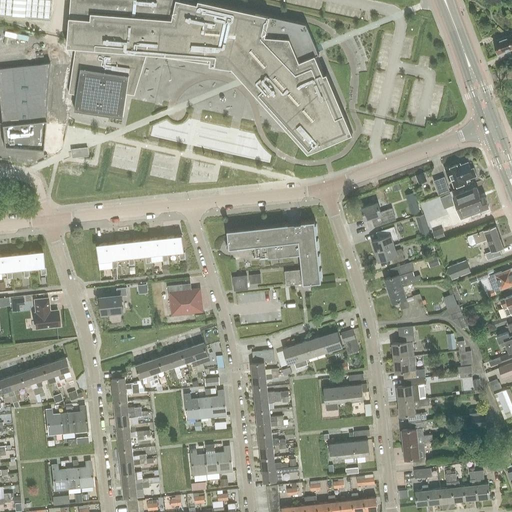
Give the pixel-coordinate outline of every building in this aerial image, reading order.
[(51,0),(0,0),(0,15),(50,19),(51,0)] [(198,0),(198,3),(185,0),(71,0),(67,46),(76,47),(69,93),(77,95),(75,110),(123,118),(127,94),(135,95),(147,55),(233,68),(308,152),(353,133),(327,72),(324,74),(316,55),(318,54),(306,23),(202,0),(198,0)] [(511,35),(494,42),(498,53),(511,48),(511,35)] [(49,63),(0,68),(0,112),(4,148),(41,150),(45,128),(49,63)] [(87,148),(72,150),(72,156),(73,158),(88,156),(88,150),(87,148)] [(466,180),(476,175),(474,168),(471,169),(468,162),(461,165),(460,163),(445,169),(450,181),(452,180),(455,187),(467,182),(466,180)] [(419,182),(427,179),(424,172),(416,176),(419,182)] [(476,187),(453,196),(452,196),(460,217),(470,213),(471,217),(481,214),(479,209),(488,206),(485,196),(480,198),(476,187)] [(450,195),(441,198),(445,209),(454,206),(450,195)] [(416,199),(408,202),(412,214),(420,212),(416,199)] [(378,203),(362,209),(366,220),(372,218),(375,227),(383,224),(396,219),(392,208),(381,212),(378,203)] [(322,282),(315,221),(228,230),(230,248),(259,245),(260,258),(301,253),(302,269),(285,271),(287,285),(322,282)] [(500,248),(504,247),(496,225),(484,230),(468,236),(468,238),(470,245),(472,245),(476,244),(487,240),(492,251),(485,254),(488,260),(502,255),(500,248)] [(376,252),(395,246),(393,240),(398,239),(395,228),(383,232),(385,237),(372,242),(376,252)] [(435,240),(445,237),(442,228),(433,232),(435,240)] [(186,252),(185,252),(183,235),(166,237),(168,255),(179,254),(180,260),(187,259),(186,252)] [(169,261),(168,255),(166,237),(149,239),(151,257),(162,256),(163,262),(169,261)] [(152,263),(151,257),(149,239),(132,241),(134,259),(145,257),(146,264),(152,263)] [(135,265),(134,259),(132,241),(116,242),(116,243),(117,260),(128,259),(129,265),(135,265)] [(117,260),(116,243),(116,242),(97,244),(99,263),(112,262),(112,268),(113,268),(117,268),(118,268),(117,260)] [(393,264),(405,261),(402,250),(397,251),(395,246),(376,252),(379,262),(392,258),(393,264)] [(46,275),(45,268),(44,251),(25,252),(27,270),(29,270),(39,269),(40,275),(46,275)] [(27,270),(25,252),(8,254),(10,272),(12,272),(23,271),(23,277),(29,277),(29,270),(27,270)] [(10,272),(8,254),(0,255),(0,273),(6,273),(6,279),(12,278),(12,272),(10,272)] [(437,257),(427,260),(430,268),(432,267),(440,264),(437,257)] [(466,261),(448,268),(452,279),(471,272),(466,261)] [(389,292),(404,287),(422,281),(420,275),(415,277),(413,272),(416,271),(413,262),(399,267),(402,274),(385,280),(389,292)] [(495,274),(490,276),(496,291),(501,289),(511,285),(511,268),(502,272),(502,271),(495,274)] [(487,271),(476,275),(478,280),(489,276),(490,276),(487,270),(487,271)] [(260,274),(249,275),(250,284),(261,283),(260,274)] [(246,276),(233,277),(235,290),(248,289),(246,276)] [(455,284),(452,285),(457,300),(461,299),(455,284)] [(183,293),(183,292),(182,285),(168,286),(169,294),(172,294),(174,313),(202,310),(200,291),(183,293)] [(118,296),(101,298),(103,314),(123,312),(121,296),(128,296),(127,287),(117,289),(118,296)] [(409,307),(407,299),(408,299),(404,287),(389,292),(393,304),(399,302),(401,309),(409,307)] [(494,288),(487,291),(489,297),(496,294),(494,288)] [(422,301),(420,293),(413,296),(417,309),(424,306),(424,305),(422,301)] [(503,318),(511,314),(511,295),(500,300),(504,308),(500,309),(503,318)] [(9,298),(0,298),(0,306),(9,306),(9,298)] [(23,298),(12,299),(12,305),(12,307),(13,311),(18,311),(18,304),(23,304),(23,298)] [(48,298),(34,299),(36,312),(34,313),(36,328),(60,326),(58,310),(50,311),(48,298)] [(451,315),(462,311),(459,305),(449,309),(451,315)] [(458,318),(464,316),(462,311),(451,315),(453,320),(458,318)] [(464,316),(458,318),(462,329),(468,326),(464,316)] [(506,317),(495,322),(497,327),(508,323),(506,317)] [(511,323),(508,325),(511,335),(510,335),(508,331),(497,336),(500,342),(505,341),(509,352),(511,350),(511,323)] [(356,340),(352,329),(342,333),(345,343),(356,340)] [(325,352),(343,347),(338,332),(320,337),(325,352)] [(415,356),(414,342),(415,342),(414,335),(399,336),(400,343),(393,344),(394,358),(409,357),(415,356)] [(307,358),(325,352),(320,337),(302,343),(307,358)] [(462,367),(471,365),(472,365),(473,365),(471,351),(466,352),(464,341),(458,342),(462,367)] [(201,357),(208,355),(204,342),(193,346),(201,370),(205,369),(201,357)] [(306,358),(307,358),(302,343),(283,348),(288,363),(294,362),(306,358)] [(181,350),(185,362),(192,360),(194,366),(195,366),(197,372),(201,370),(197,359),(193,346),(181,350)] [(179,365),(185,362),(181,350),(170,354),(174,366),(178,378),(183,376),(179,365)] [(511,352),(501,357),(503,362),(511,358),(511,352)] [(178,378),(174,366),(170,354),(159,357),(163,370),(170,368),(172,373),(173,373),(175,379),(178,378)] [(426,377),(425,370),(416,371),(415,356),(409,357),(394,358),(396,373),(404,372),(404,380),(426,377)] [(158,372),(163,370),(159,357),(148,361),(152,374),(156,386),(157,391),(162,389),(158,378),(160,378),(158,372)] [(65,378),(63,372),(68,370),(65,358),(53,361),(56,369),(61,386),(65,384),(63,378),(65,378)] [(306,358),(294,362),(296,368),(308,365),(306,358)] [(61,386),(56,369),(53,361),(42,365),(46,377),(53,375),(57,387),(61,386)] [(156,386),(152,374),(148,361),(136,365),(140,378),(147,375),(152,387),(156,386)] [(253,375),(278,373),(278,368),(265,369),(264,362),(253,363),(252,364),(253,375)] [(348,362),(335,364),(336,371),(349,369),(348,362)] [(511,363),(499,368),(503,377),(511,373),(511,363)] [(40,379),(46,377),(42,365),(31,369),(35,381),(38,393),(43,391),(41,386),(42,386),(40,379)] [(38,393),(35,381),(31,369),(19,373),(23,385),(30,383),(32,389),(32,388),(34,394),(38,393)] [(17,387),(23,385),(19,373),(8,376),(12,389),(15,400),(20,398),(18,392),(17,387)] [(254,387),(267,386),(266,378),(279,377),(278,373),(253,375),(254,387)] [(15,400),(12,389),(8,376),(0,379),(0,391),(0,393),(7,391),(9,395),(11,401),(15,400)] [(125,377),(112,379),(113,390),(143,388),(143,383),(142,383),(135,384),(134,383),(126,384),(125,377)] [(419,400),(418,385),(426,384),(426,377),(404,380),(405,386),(397,387),(399,402),(419,400)] [(220,384),(220,378),(206,379),(206,386),(220,384)] [(497,379),(490,382),(493,391),(500,388),(498,383),(497,379)] [(351,402),(364,400),(363,393),(362,384),(349,386),(351,402)] [(288,391),(280,392),(274,393),(274,392),(268,392),(267,386),(254,387),(255,399),(281,397),(288,396),(288,391)] [(338,403),(351,402),(349,386),(337,387),(338,403)] [(325,404),(338,403),(337,387),(323,388),(325,404)] [(511,394),(509,387),(494,394),(504,418),(511,415),(511,394)] [(143,388),(113,390),(115,402),(128,401),(127,394),(144,392),(144,389),(143,388)] [(214,417),(227,415),(224,390),(219,390),(219,396),(212,397),(214,417)] [(60,393),(53,396),(55,403),(63,400),(60,393)] [(76,393),(68,395),(70,401),(78,398),(76,393)] [(201,418),(199,398),(191,399),(190,394),(185,394),(188,420),(201,418)] [(201,418),(214,417),(212,397),(199,398),(201,418)] [(256,411),(269,410),(269,403),(275,402),(275,401),(281,401),(281,397),(255,399),(256,411)] [(409,423),(426,421),(426,420),(427,420),(426,413),(421,413),(421,414),(415,415),(414,406),(429,405),(429,399),(419,400),(399,402),(400,417),(408,416),(409,423)] [(128,401),(115,402),(116,414),(148,411),(152,411),(151,406),(149,406),(135,408),(134,407),(128,408),(128,401)] [(74,432),(87,431),(84,405),(79,406),(80,412),(72,412),(74,432)] [(485,414),(484,408),(469,409),(470,416),(485,414)] [(61,433),(59,414),(52,415),(51,409),(46,409),(48,434),(61,433)] [(258,423),(284,420),(283,416),(270,417),(269,410),(256,411),(258,423)] [(148,411),(116,414),(117,426),(130,425),(129,417),(148,415),(148,411)] [(61,433),(74,432),(72,412),(59,414),(61,433)] [(259,435),(272,433),(271,426),(284,425),(284,420),(258,423),(259,435)] [(404,445),(433,442),(433,435),(417,437),(417,429),(427,428),(426,421),(409,423),(410,429),(402,430),(404,445)] [(130,425),(117,426),(118,438),(131,437),(131,432),(130,425)] [(508,431),(494,436),(495,439),(497,439),(500,446),(511,442),(508,431)] [(272,433),(259,435),(260,446),(273,445),(278,444),(286,443),(285,439),(279,440),(279,439),(272,440),(272,433)] [(131,437),(118,438),(119,450),(133,449),(132,441),(144,440),(144,435),(137,436),(131,437)] [(357,457),(370,456),(368,440),(355,441),(357,457)] [(344,459),(357,457),(355,441),(342,442),(344,459)] [(332,460),(344,459),(342,442),(330,444),(332,460)] [(433,442),(404,445),(405,460),(413,459),(413,466),(426,464),(426,457),(424,443),(433,442)] [(274,457),(273,445),(260,446),(261,458),(274,457)] [(219,472),(233,471),(230,446),(225,446),(225,452),(217,453),(219,472)] [(133,449),(119,450),(121,462),(134,460),(133,456),(133,449)] [(207,474),(205,454),(197,455),(196,449),(191,450),(194,475),(207,474)] [(207,474),(219,472),(217,453),(205,454),(207,474)] [(281,463),(275,464),(274,457),(261,458),(262,470),(289,467),(288,463),(281,464),(281,463)] [(487,472),(503,470),(498,457),(486,459),(487,472)] [(134,460),(121,462),(122,474),(135,472),(134,465),(147,463),(146,459),(140,460),(134,460)] [(78,468),(80,488),(93,486),(90,461),(85,462),(86,467),(78,468)] [(67,489),(65,469),(57,470),(57,465),(52,465),(54,490),(67,489)] [(299,466),(289,467),(262,470),(264,482),(283,480),(282,473),(299,471),(299,466)] [(67,489),(80,488),(78,468),(65,469),(67,489)] [(427,477),(426,469),(414,470),(415,478),(427,477)] [(483,470),(475,471),(475,472),(478,499),(490,498),(489,484),(481,484),(480,479),(484,479),(483,470)] [(135,472),(122,474),(123,485),(149,482),(149,478),(136,479),(135,472)] [(470,486),(464,486),(466,501),(478,499),(475,472),(469,472),(470,481),(469,481),(470,486)] [(447,488),(440,489),(442,503),(454,502),(451,473),(447,474),(446,474),(447,488)] [(452,473),(451,473),(454,502),(466,501),(464,486),(460,487),(459,481),(457,481),(456,473),(455,473),(452,473)] [(374,477),(366,478),(366,476),(362,476),(363,485),(374,484),(374,477)] [(149,482),(123,485),(124,497),(127,497),(137,496),(137,489),(143,489),(143,488),(149,487),(149,482)] [(422,491),(416,491),(418,506),(430,504),(428,490),(428,485),(422,486),(422,491)] [(440,489),(428,490),(430,504),(442,503),(440,489)] [(358,511),(365,511),(364,498),(359,499),(358,492),(352,493),(353,500),(353,511),(358,511)] [(318,511),(317,503),(316,495),(305,496),(306,505),(306,511),(318,511)] [(353,511),(353,500),(346,500),(346,495),(340,496),(341,501),(341,511),(353,511)] [(365,511),(377,510),(376,497),(364,498),(365,511)] [(330,511),(341,511),(341,501),(329,502),(330,511)] [(318,511),(330,511),(329,502),(317,503),(318,511)] [(228,511),(236,511),(235,503),(228,504),(228,511)]
